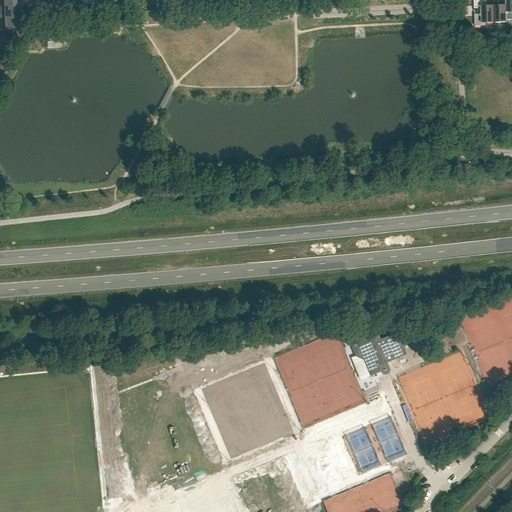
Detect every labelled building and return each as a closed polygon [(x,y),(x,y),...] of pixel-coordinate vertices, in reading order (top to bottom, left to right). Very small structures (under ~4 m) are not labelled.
[(494,5),(493,5),(486,5),(485,0),(474,0),(474,9),(481,8),(481,14),(475,15),(475,26),(486,26),(486,23),(494,23),(494,5)] [(506,4),(499,5),(498,0),(493,0),(493,5),(494,5),(494,23),(507,22),(507,20),(507,12),(506,12),(506,4)] [(0,18),(4,18),(21,18),(20,6),(4,6),(0,6),(0,18)] [(21,18),(4,18),(5,31),(17,30),(21,30),(21,18)] [(358,338),(349,341),(356,356),(363,359),(370,376),(381,371),(379,366),(395,359),(394,358),(404,353),(400,344),(401,343),(397,332),(380,339),(377,330),(358,338)] [(419,341),(434,340),(433,331),(418,332),(419,341)] [(399,499),(390,476),(382,479),(390,498),(383,501),(384,505),(399,499)]
